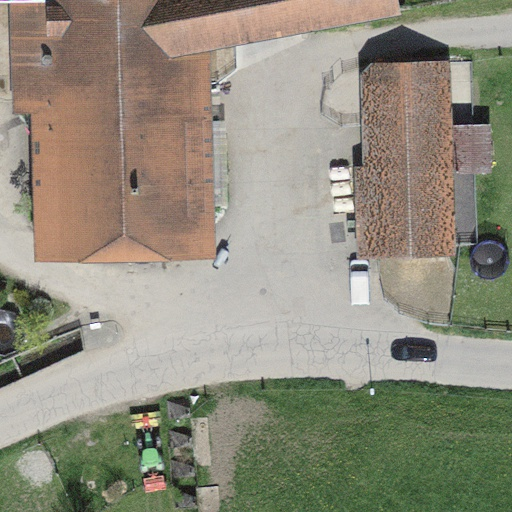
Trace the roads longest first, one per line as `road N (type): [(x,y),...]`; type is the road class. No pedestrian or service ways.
road 1 (tertiary): [(0,425),(221,349),(286,343),(511,363)]
road 2 (track): [(155,366),(123,292),(0,255)]
